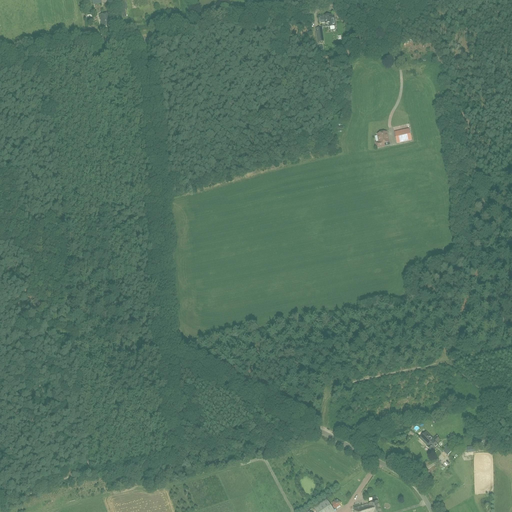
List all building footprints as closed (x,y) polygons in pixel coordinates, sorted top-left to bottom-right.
[(108,13),(100,15),(101,26),(110,25),(108,13)] [(333,19),(332,14),(324,16),(324,17),(321,17),(320,19),(320,22),(321,23),(325,23),(325,24),(328,23),(328,27),(335,26),(334,19),(333,19)] [(324,41),(322,28),(316,29),(318,42),(324,41)] [(406,79),(408,92),(437,87),(435,74),(406,79)] [(400,97),(398,89),(389,91),(386,80),(380,81),(384,99),(391,97),(392,101),(397,100),(397,97),(400,97)] [(420,118),(434,113),(428,98),(414,104),(420,118)] [(423,137),(437,136),(437,129),(423,129),(423,137)] [(386,132),(377,134),(379,142),(376,143),(377,148),(385,146),(384,143),(389,142),(386,132)] [(426,432),(420,438),(427,446),(426,446),(432,452),(438,446),(436,444),(440,440),(436,436),(433,439),(426,432)] [(485,437),(476,437),(476,445),(485,445),(485,437)] [(452,451),(453,449),(449,445),(448,447),(447,446),(443,451),(447,455),(452,451)] [(314,508),(316,511),(333,511),(334,511),(327,499),(314,508)] [(380,511),(378,501),(354,508),(354,511),(380,511)]
